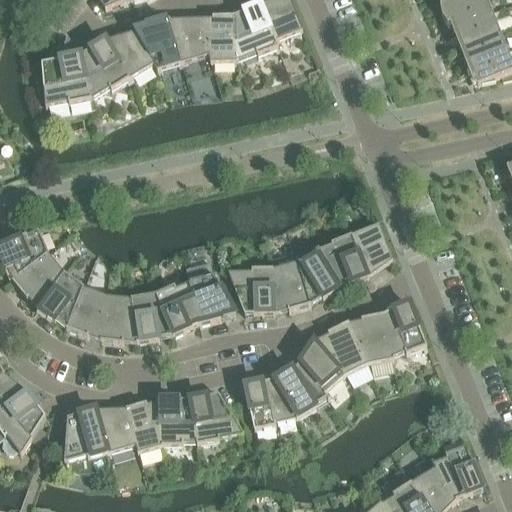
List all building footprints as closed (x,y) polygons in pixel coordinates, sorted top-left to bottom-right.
[(134,4),(131,0),(94,0),(106,16),(134,4)] [(276,48),(303,37),(288,0),(278,0),(262,12),(276,48)] [(443,20),(443,22),(487,5),(485,0),(447,0),(440,3),(443,12),(441,12),(441,14),(442,16),(442,18),(443,20)] [(447,29),(449,31),(450,30),(454,39),(457,38),(494,23),(487,5),(443,22),(444,24),(445,26),(447,29)] [(276,48),(262,12),(236,23),(236,68),(238,68),(257,60),(258,62),(279,54),(276,48)] [(209,62),(211,69),(236,68),(236,23),(213,23),(213,24),(199,25),(209,62)] [(494,23),(457,38),(454,39),(461,57),(501,41),(494,23)] [(209,62),(199,25),(171,26),(169,26),(182,70),(209,62)] [(158,77),(182,70),(169,26),(148,32),(149,34),(135,38),(155,71),(154,71),(158,77)] [(130,86),(154,71),(155,71),(135,38),(107,47),(130,86)] [(461,57),(463,63),(468,75),(508,59),(501,41),(461,57)] [(112,97),(130,86),(107,47),(83,62),(91,107),(93,106),(92,106),(111,95),(112,97)] [(475,94),(478,92),(501,83),(503,87),(511,85),(511,68),(508,59),(468,75),(475,94)] [(91,107),(83,62),(42,70),(46,113),(48,113),(69,108),(70,111),(91,107)] [(352,242),(369,284),(394,267),(380,231),(352,242)] [(14,289),(50,260),(39,237),(0,254),(0,260),(7,276),(8,276),(14,288),(13,288),(14,289)] [(369,284),(352,242),(332,250),(333,252),(321,257),(319,255),(318,256),(342,295),(369,284)] [(342,295),(318,256),(297,268),(310,312),(312,312),(311,311),(323,305),(323,306),(342,295)] [(274,275),(275,321),(289,317),(289,318),(310,312),(297,268),(294,259),(272,265),(275,275),(274,275)] [(38,316),(65,279),(50,260),(14,289),(28,306),(29,305),(37,315),(38,316)] [(221,293),(214,281),(211,269),(187,275),(190,287),(201,331),(222,326),(221,324),(234,321),(234,322),(236,321),(231,312),(221,293)] [(275,321),(274,275),(252,276),(252,279),(231,279),(229,279),(246,322),(275,321)] [(85,294),(65,279),(38,316),(56,329),(57,328),(67,335),(67,336),(68,336),(85,294)] [(156,301),(174,343),(201,331),(190,287),(189,287),(189,289),(177,295),(176,292),(156,301)] [(236,309),(228,289),(221,293),(231,312),(236,309)] [(103,348),(108,302),(85,294),(68,336),(89,344),(89,342),(101,347),(101,348),(103,348)] [(174,343),(156,301),(132,305),(139,350),(160,347),(160,345),(174,343)] [(132,305),(108,302),(103,348),(124,350),(124,348),(137,350),(139,350),(132,305)] [(383,321),(392,366),(394,365),(393,363),(406,358),(407,361),(427,353),(411,310),(383,321)] [(392,366),(383,321),(362,325),(362,327),(349,330),(349,329),(348,330),(368,371),(392,366)] [(316,347),(346,382),(346,381),(368,371),(348,330),(329,339),(329,341),(316,347)] [(299,372),(330,406),(330,405),(325,400),(346,382),(316,347),(299,372)] [(275,387),(298,426),(317,415),(316,413),(327,405),(329,407),(330,406),(299,372),(275,387)] [(6,381),(0,385),(0,421),(29,400),(6,381)] [(298,426),(275,387),(274,387),(246,393),(255,437),(277,433),(276,430),(297,426),(298,426)] [(32,446),(40,433),(47,423),(29,400),(0,421),(0,437),(5,444),(3,446),(3,454),(8,461),(15,461),(19,458),(20,460),(22,461),(32,446)] [(191,406),(200,451),(220,447),(220,445),(241,441),(243,440),(220,401),(191,406)] [(200,451),(191,406),(162,407),(163,453),(184,452),(184,449),(197,449),(198,452),(200,451)] [(127,415),(140,459),(163,453),(162,407),(148,411),(147,409),(127,415)] [(97,416),(109,460),(136,452),(138,459),(140,459),(127,415),(124,415),(97,416)] [(109,460),(97,416),(68,424),(68,434),(61,434),(54,453),(66,454),(65,470),(68,470),(68,469),(88,463),(89,466),(109,460)] [(46,436),(40,433),(32,446),(41,451),(46,436)] [(432,468),(456,507),(484,496),(467,454),(446,462),(447,464),(435,469),(434,467),(432,468)] [(451,511),(456,507),(432,468),(435,475),(412,489),(425,511),(451,511)] [(425,511),(412,489),(393,500),(395,503),(383,509),(382,508),(381,509),(383,511),(425,511)]
